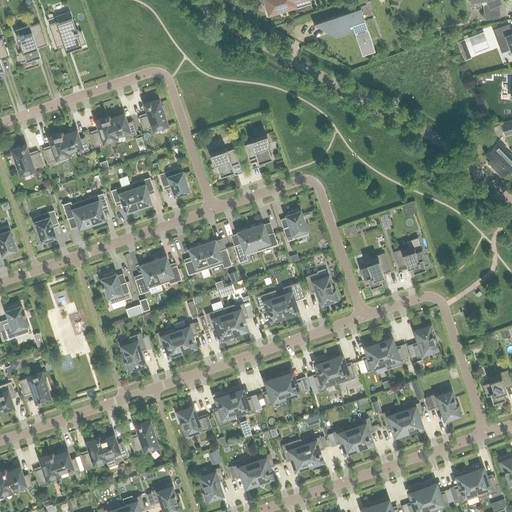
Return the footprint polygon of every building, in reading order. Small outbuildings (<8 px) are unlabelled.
[(264,0),(269,15),(295,7),(293,2),(300,0),(264,0)] [(468,0),(468,1),(469,1),(469,0),(471,0),(485,0),(487,3),(482,5),(483,10),(485,20),(501,17),(498,3),(501,2),(500,0),(468,0)] [(358,44),(371,39),(360,7),(313,23),(328,31),(338,27),(339,30),(352,25),(358,44)] [(57,25),(49,27),(56,47),(63,44),(65,50),(85,43),(81,30),(79,31),(78,29),(76,30),(70,11),(54,16),(57,25)] [(15,30),(16,33),(16,34),(17,40),(18,39),(22,51),(19,52),(18,53),(20,60),(21,62),(33,58),(36,57),(40,56),(39,54),(39,52),(37,47),(46,44),(47,44),(39,22),(30,26),(29,25),(26,26),(27,26),(15,30)] [(509,46),(511,54),(511,32),(511,33),(508,24),(493,30),(500,49),(509,46)] [(2,38),(0,38),(0,72),(4,71),(0,58),(8,55),(2,38)] [(457,42),(464,60),(471,58),(464,39),(457,42)] [(149,103),(149,102),(147,103),(145,104),(148,114),(139,117),(138,117),(143,130),(153,126),(153,128),(166,124),(163,115),(165,114),(162,105),(160,106),(158,100),(149,103)] [(123,115),(109,119),(115,137),(124,134),(125,137),(136,133),(132,120),(131,120),(131,121),(126,123),(123,115)] [(115,137),(109,119),(108,116),(105,117),(106,118),(97,121),(100,130),(91,133),(90,133),(94,146),(105,143),(104,141),(115,137)] [(511,120),(501,123),(504,136),(511,133),(511,120)] [(76,131),(62,135),(68,153),(77,150),(77,153),(89,149),(84,136),(84,137),(78,139),(76,131)] [(68,153),(62,135),(61,132),(58,133),(58,134),(49,137),(53,146),(43,150),(43,149),(47,163),(58,159),(57,157),(68,153)] [(252,138),(250,139),(251,142),(243,145),(248,159),(256,156),(259,166),(264,164),(263,161),(268,159),(269,159),(271,158),(271,155),(270,155),(267,145),(270,144),(266,134),(255,137),(252,138)] [(141,137),(135,139),(138,146),(144,144),(141,137)] [(502,177),(511,166),(511,155),(505,148),(497,140),(484,154),(492,161),(489,164),(502,177)] [(23,146),(23,145),(21,146),(21,147),(12,149),(14,155),(12,156),(15,166),(18,165),(21,173),(33,169),(42,165),(43,166),(38,151),(38,152),(28,155),(25,145),(23,146)] [(227,150),(226,147),(223,148),(221,149),(209,153),(213,163),(215,163),(219,172),(218,172),(219,173),(220,175),(222,175),(223,175),(223,174),(228,173),(229,176),(235,174),(232,164),(239,162),(234,148),(227,150)] [(158,174),(163,187),(170,184),(174,195),(177,194),(177,196),(186,193),(186,191),(188,190),(186,184),(187,183),(185,177),(184,177),(180,166),(158,174)] [(149,177),(130,183),(138,208),(145,206),(145,205),(151,203),(147,191),(154,189),(149,177)] [(138,208),(130,183),(110,190),(115,202),(121,200),(125,212),(138,207),(138,208)] [(103,193),(83,199),(92,224),(92,223),(104,219),(100,207),(107,205),(103,193)] [(92,224),(83,199),(71,203),(70,201),(62,204),(67,219),(75,216),(79,227),(85,225),(85,226),(92,224)] [(35,228),(38,235),(39,234),(41,240),(43,239),(44,241),(53,238),(53,236),(55,235),(51,225),(58,222),(54,209),(33,217),(36,227),(35,228)] [(300,210),(297,211),(297,209),(287,212),(288,214),(285,215),(289,226),(282,228),(287,241),(308,233),(304,223),(305,222),(303,216),(302,216),(300,210)] [(390,224),(386,213),(379,215),(383,226),(390,224)] [(277,244),(273,232),(267,234),(263,222),(256,225),(256,224),(249,226),(258,251),(277,244)] [(0,249),(2,254),(4,253),(5,254),(14,251),(13,250),(16,249),(14,243),(15,242),(12,235),(11,236),(8,225),(0,227),(0,249)] [(249,226),(249,227),(237,231),(241,243),(233,245),(239,262),(247,259),(246,255),(258,251),(249,226)] [(428,266),(425,267),(422,258),(425,257),(422,248),(418,237),(405,242),(408,248),(402,250),(401,248),(393,251),(398,267),(410,263),(413,272),(428,267),(428,266)] [(201,242),(209,267),(222,263),(223,267),(231,265),(226,248),(218,250),(214,239),(202,243),(201,242)] [(195,246),(188,248),(192,259),(184,262),(188,274),(209,267),(201,242),(195,245),(195,246)] [(366,265),(359,267),(364,280),(367,279),(370,287),(382,282),(379,274),(390,270),(384,252),(376,255),(377,257),(365,261),(366,265)] [(297,254),(289,257),(291,263),(299,260),(297,254)] [(159,257),(153,259),(161,284),(168,281),(169,283),(181,279),(176,265),(170,267),(166,256),(159,258),(159,257)] [(144,276),(134,279),(139,293),(149,290),(149,288),(161,284),(153,259),(152,259),(152,260),(140,264),(144,276)] [(229,273),(232,281),(239,278),(236,271),(229,273)] [(103,284),(102,285),(103,287),(104,286),(110,304),(131,296),(126,281),(119,284),(115,273),(113,274),(112,272),(103,275),(104,277),(101,278),(103,284)] [(322,303),(338,297),(334,285),(333,286),(335,289),(333,290),(332,288),(327,275),(319,278),(317,272),(305,276),(310,292),(318,289),(322,303)] [(284,291),(276,293),(285,318),(296,314),(292,301),(299,298),(293,283),(282,287),(284,291)] [(224,287),(218,289),(220,295),(227,293),(224,287)] [(273,322),(285,318),(276,293),(268,296),(267,292),(256,296),(261,311),(268,309),(269,312),(270,314),(273,322)] [(146,298),(140,300),(143,311),(150,309),(146,298)] [(225,313),(232,333),(233,336),(245,331),(243,323),(242,321),(241,318),(248,316),(243,302),(236,305),(233,305),(224,308),(226,313),(225,313)] [(17,306),(17,305),(8,308),(8,309),(6,310),(9,321),(3,323),(8,338),(29,331),(23,314),(25,313),(24,311),(22,312),(20,305),(17,306)] [(222,337),(232,333),(225,313),(226,313),(224,308),(224,307),(205,313),(210,329),(217,326),(222,340),(222,339),(222,337)] [(142,315),(145,324),(153,322),(149,312),(142,315)] [(175,330),(183,353),(194,349),(191,341),(192,340),(191,338),(191,339),(190,336),(197,333),(196,332),(201,330),(198,321),(193,323),(193,322),(185,324),(186,327),(175,330)] [(435,335),(431,324),(415,329),(420,342),(412,345),(416,357),(425,354),(424,352),(436,348),(432,335),(432,334),(432,333),(433,332),(434,336),(435,335)] [(183,353),(175,330),(174,328),(163,332),(162,330),(155,333),(159,346),(166,344),(171,357),(183,353)] [(146,348),(140,332),(128,336),(130,342),(122,345),(126,358),(126,359),(127,360),(125,361),(124,357),(123,357),(127,369),(143,364),(138,350),(146,348)] [(389,338),(378,342),(385,364),(384,365),(386,369),(405,363),(400,347),(393,349),(389,336),(388,336),(389,338)] [(366,370),(384,365),(385,364),(378,342),(377,339),(365,343),(369,356),(368,356),(362,358),(366,370)] [(339,355),(328,359),(337,383),(355,377),(350,364),(343,366),(339,353),(338,353),(339,355)] [(336,384),(337,383),(328,359),(327,356),(315,361),(318,369),(318,371),(319,371),(320,374),(313,376),(318,392),(326,389),(325,387),(336,383),(336,384)] [(9,361),(11,368),(15,369),(19,361),(14,359),(9,361)] [(421,360),(413,363),(416,370),(424,368),(421,360)] [(14,377),(10,366),(5,367),(7,373),(6,373),(8,379),(14,377)] [(495,375),(488,378),(489,382),(482,384),(486,396),(490,394),(492,402),(504,398),(501,389),(511,385),(511,382),(507,369),(495,373),(495,375)] [(293,382),(289,370),(277,374),(278,376),(285,396),(296,392),(298,397),(305,394),(303,389),(309,387),(306,378),(294,382),(293,382)] [(38,400),(40,400),(40,399),(49,396),(47,390),(49,389),(46,380),(44,381),(41,372),(18,380),(23,394),(24,394),(23,394),(33,391),(36,401),(38,400)] [(286,398),(285,396),(278,376),(267,380),(266,377),(266,378),(270,391),(263,393),(267,405),(286,398)] [(390,379),(382,382),(385,389),(392,386),(390,379)] [(420,379),(414,381),(420,398),(426,396),(420,379)] [(0,384),(0,387),(1,390),(0,390),(0,410),(12,406),(9,398),(15,396),(16,396),(11,381),(0,384)] [(239,387),(228,391),(235,413),(246,409),(248,413),(255,411),(251,397),(244,400),(239,387)] [(430,408),(434,407),(441,404),(446,418),(462,412),(459,404),(456,405),(456,403),(455,403),(451,390),(438,394),(438,392),(429,395),(425,396),(430,408)] [(236,415),(235,413),(228,391),(216,395),(218,403),(219,405),(220,408),(213,410),(219,426),(230,422),(228,418),(236,415)] [(257,395),(251,397),(255,411),(262,409),(257,395)] [(371,402),(375,413),(381,410),(377,400),(371,402)] [(401,410),(409,433),(421,429),(416,416),(423,413),(419,402),(411,404),(412,407),(401,410)] [(208,415),(203,417),(195,419),(190,406),(175,411),(179,423),(178,419),(180,419),(180,420),(181,420),(185,434),(198,429),(199,432),(207,429),(207,428),(212,426),(208,415)] [(409,433),(401,410),(390,414),(389,410),(381,412),(386,426),(393,424),(394,427),(393,427),(394,429),(397,437),(409,433)] [(312,415),(315,423),(321,421),(318,413),(312,415)] [(351,425),(358,448),(359,450),(362,449),(371,446),(368,438),(369,437),(368,435),(367,436),(366,433),(373,430),(369,417),(361,419),(363,423),(352,427),(351,425)] [(154,436),(156,435),(153,426),(151,426),(149,420),(140,423),(138,424),(136,425),(139,434),(130,438),(130,437),(129,437),(134,452),(157,444),(154,436)] [(332,432),(327,434),(331,445),(336,443),(343,441),(347,452),(358,448),(351,425),(332,431),(332,432)] [(118,463),(116,459),(127,456),(122,441),(121,441),(116,443),(113,435),(99,440),(98,437),(105,458),(108,466),(118,463)] [(300,438),(299,438),(308,465),(309,467),(321,463),(318,455),(319,455),(318,452),(318,453),(317,450),(323,447),(328,446),(324,435),(320,437),(319,436),(312,438),(313,441),(302,444),(300,438)] [(224,436),(216,439),(219,445),(226,443),(224,436)] [(85,469),(96,465),(94,462),(105,458),(98,437),(96,438),(87,441),(90,451),(81,454),(80,454),(85,469)] [(299,438),(281,444),(286,460),(293,458),(297,469),(308,465),(299,438)] [(210,452),(213,462),(221,460),(218,449),(210,452)] [(68,474),(80,470),(75,457),(69,459),(66,451),(52,456),(51,453),(58,474),(67,471),(68,474)] [(38,483),(48,480),(48,478),(58,474),(51,453),(49,454),(40,457),(43,467),(34,470),(33,470),(38,483)] [(263,458),(251,461),(259,484),(271,480),(268,472),(269,471),(268,469),(268,470),(267,467),(274,464),(270,453),(262,455),(263,458)] [(511,456),(498,461),(501,469),(503,469),(504,470),(509,483),(511,482),(511,456)] [(232,465),(227,467),(231,479),(236,477),(243,475),(248,488),(259,484),(251,461),(251,462),(241,465),(240,463),(232,465)] [(143,464),(136,467),(139,474),(146,471),(143,464)] [(19,485),(21,490),(32,486),(28,473),(27,473),(22,475),(19,467),(5,472),(4,469),(11,490),(10,488),(19,485)] [(202,492),(205,500),(220,495),(216,481),(223,479),(219,467),(211,469),(212,472),(199,476),(204,489),(204,491),(202,492)] [(497,491),(492,476),(485,478),(481,467),(470,471),(469,469),(468,469),(478,498),(497,491)] [(0,496),(1,496),(0,494),(11,490),(4,469),(1,470),(1,471),(0,471),(0,496)] [(458,500),(460,504),(467,501),(466,499),(477,496),(478,498),(468,469),(457,473),(461,485),(460,485),(461,486),(454,488),(453,486),(449,487),(454,501),(458,500)] [(147,472),(139,474),(141,481),(149,479),(147,472)] [(421,485),(430,511),(449,505),(448,502),(453,501),(449,490),(444,492),(437,494),(434,483),(422,487),(421,485)] [(151,492),(146,494),(150,504),(162,500),(166,511),(169,511),(182,508),(180,499),(177,500),(177,498),(176,499),(172,485),(159,489),(159,487),(150,490),(151,492)] [(414,502),(407,505),(409,511),(417,511),(418,511),(428,508),(430,511),(421,485),(409,489),(412,497),(412,498),(412,500),(413,499),(414,502)] [(122,503),(124,511),(138,511),(145,508),(140,495),(132,497),(134,502),(123,505),(122,503)] [(390,509),(386,497),(374,501),(377,511),(398,511),(397,508),(390,510),(390,509)] [(374,501),(374,504),(363,508),(364,511),(377,511),(374,501)] [(102,507),(98,508),(98,511),(124,511),(122,503),(103,509),(102,507)]
